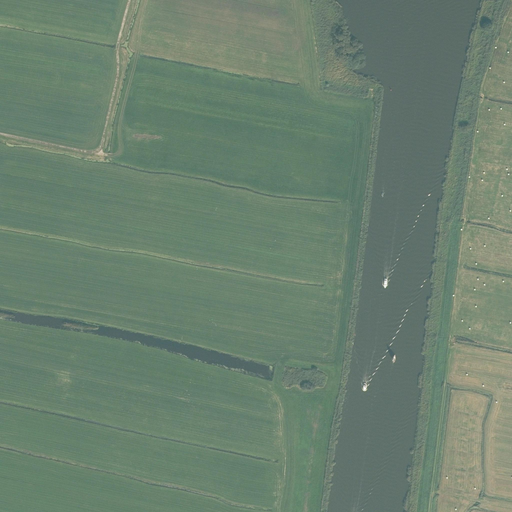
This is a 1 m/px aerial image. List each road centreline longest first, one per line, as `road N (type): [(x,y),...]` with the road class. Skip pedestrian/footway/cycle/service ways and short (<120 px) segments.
road 1 (track): [(0,133),(93,152),(100,146),(128,0)]
road 2 (track): [(432,511),(457,280)]
